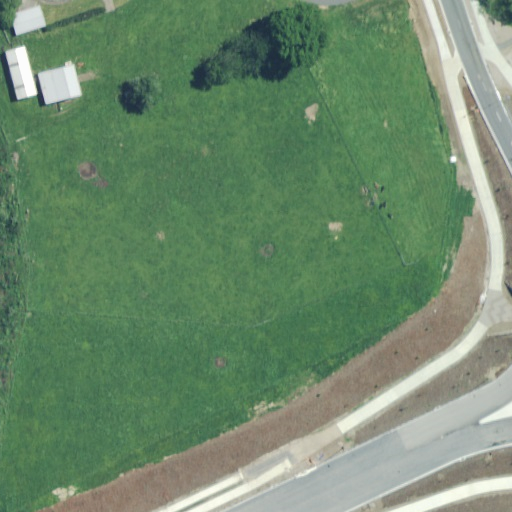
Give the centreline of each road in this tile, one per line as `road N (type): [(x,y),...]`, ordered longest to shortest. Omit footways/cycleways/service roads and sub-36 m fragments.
road 1 (primary): [(443,435),(284,511)]
road 2 (unclassified): [(453,0),(511,148)]
